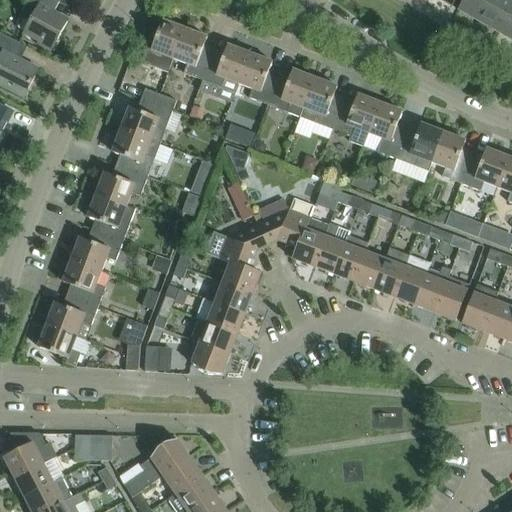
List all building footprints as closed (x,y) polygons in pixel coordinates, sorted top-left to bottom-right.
[(60,1),(58,0),(28,0),(20,16),(30,22),(24,33),(52,49),(67,20),(53,13),(60,1)] [(478,22),(490,0),(463,0),(457,11),(458,11),(459,10),(473,18),(474,16),(479,19),(477,22),(478,22)] [(496,33),(511,5),(511,0),(490,0),(478,22),(478,23),(479,21),(492,29),(493,27),(498,29),(496,33)] [(511,5),(496,33),(497,33),(498,32),(511,39),(511,37),(511,5)] [(173,60),(185,29),(162,21),(151,50),(146,48),(140,63),(167,73),(173,60)] [(202,81),(214,50),(203,46),(206,38),(185,29),(173,60),(187,65),(183,74),(202,81)] [(0,51),(2,52),(0,56),(0,86),(23,98),(38,70),(13,57),(19,45),(26,49),(26,48),(0,34),(0,51)] [(238,85),(250,54),(227,46),(224,53),(214,50),(202,81),(221,88),(225,79),(238,85)] [(267,106),(279,74),(268,70),(271,62),(250,54),(238,85),(252,90),(248,99),(267,106)] [(300,118),(315,79),(292,70),(289,78),(279,74),(267,106),(300,118)] [(332,131),(344,99),(333,95),(336,87),(315,79),(300,118),(332,131)] [(144,90),(140,101),(172,113),(176,102),(144,90)] [(368,134),(380,104),(357,95),(354,103),(344,99),(332,131),(350,137),(349,142),(364,147),(369,134),(368,134)] [(160,146),(172,113),(140,101),(136,111),(128,108),(120,130),(160,146)] [(401,112),(380,104),(368,134),(369,134),(382,139),(377,153),(395,160),(408,128),(397,124),(401,112)] [(0,143),(5,134),(1,132),(12,112),(0,106),(0,143)] [(428,172),(431,163),(443,133),(420,124),(417,132),(408,128),(395,160),(428,172)] [(147,178),(160,146),(120,130),(111,153),(119,156),(115,166),(147,178)] [(245,130),(239,145),(249,149),(255,134),(245,130)] [(465,141),(443,133),(431,163),(445,168),(441,177),(460,185),(473,153),(462,149),(465,141)] [(257,141),(252,150),(263,155),(266,148),(263,142),(257,141)] [(244,168),(249,155),(226,147),(225,150),(235,172),(244,168)] [(496,188),(508,158),(485,149),(482,157),(473,153),(460,185),(479,192),(483,183),(496,188)] [(511,159),(508,158),(496,188),(510,193),(506,202),(511,204),(511,159)] [(140,197),(147,178),(115,166),(111,176),(104,173),(95,195),(126,207),(131,194),(140,197)] [(354,178),(351,186),(362,190),(365,182),(354,178)] [(197,180),(192,193),(202,196),(207,184),(197,180)] [(253,213),(244,193),(239,181),(227,186),(243,221),(255,216),(253,213)] [(338,203),(341,195),(341,194),(331,190),(328,199),(338,203)] [(341,194),(341,195),(338,203),(358,211),(359,208),(361,201),(341,194)] [(121,221),(126,207),(95,195),(87,218),(95,221),(91,231),(123,243),(130,224),(121,221)] [(195,217),(201,199),(188,195),(182,212),(195,217)] [(306,230),(310,219),(315,206),(293,198),(289,211),(258,225),(267,245),(277,241),(296,248),(297,249),(305,230),(306,230)] [(362,201),(359,208),(358,211),(378,219),(382,209),(362,201)] [(392,213),(382,209),(378,219),(388,222),(392,213)] [(437,212),(434,221),(444,224),(448,214),(441,211),(437,212)] [(453,213),(448,228),(458,231),(463,217),(453,213)] [(418,234),(422,224),(402,216),(401,219),(398,227),(408,230),(418,234)] [(313,268),(325,237),(329,226),(310,219),(306,230),(305,230),(297,249),(296,248),(291,259),(313,268)] [(345,245),(347,239),(350,231),(329,224),(329,226),(325,237),(313,268),(333,275),(345,245)] [(442,232),(422,224),(418,234),(438,241),(442,232)] [(256,250),(267,245),(258,225),(226,239),(214,233),(205,255),(229,264),(230,263),(249,270),(249,269),(256,250)] [(115,262),(123,243),(91,231),(87,241),(79,238),(70,260),(101,272),(106,259),(115,262)] [(439,242),(459,249),(462,239),(442,232),(439,242)] [(354,283),(365,253),(367,246),(347,239),(345,245),(333,275),(354,283)] [(462,239),(459,249),(469,253),(472,243),(462,239)] [(394,298),(410,255),(390,247),(385,260),(373,291),(394,298)] [(486,260),(507,268),(511,258),(490,250),(486,260)] [(373,291),(385,260),(365,253),(354,283),(373,291)] [(414,306),(428,270),(430,263),(410,255),(394,298),(414,306)] [(177,266),(186,270),(190,260),(180,256),(177,266)] [(156,257),(152,271),(167,275),(169,268),(171,262),(156,257)] [(96,286),(101,272),(70,260),(62,283),(70,286),(66,296),(98,308),(105,289),(96,286)] [(260,273),(249,269),(249,270),(230,263),(229,264),(230,264),(222,283),(252,295),(260,273)] [(183,280),(186,270),(177,266),(173,276),(183,280)] [(434,314),(448,277),(451,270),(443,267),(441,274),(428,270),(414,306),(434,314)] [(469,285),(448,277),(434,314),(455,321),(469,285)] [(244,315),(252,295),(222,283),(214,303),(244,315)] [(483,332),(494,302),(498,292),(476,284),(461,324),(483,332)] [(153,311),(159,294),(148,290),(142,307),(153,311)] [(91,327),(98,308),(66,296),(62,306),(54,303),(46,326),(78,338),(83,324),(91,327)] [(161,307),(171,310),(175,300),(165,297),(161,307)] [(237,335),(244,315),(214,303),(203,300),(195,319),(198,320),(207,324),(237,335)] [(503,340),(511,315),(511,308),(494,302),(483,332),(503,340)] [(158,316),(167,320),(171,310),(161,307),(158,316)] [(511,315),(503,340),(511,343),(511,315)] [(229,355),(237,335),(207,324),(198,320),(191,340),(199,344),(229,355)] [(136,322),(127,346),(139,347),(147,327),(139,324),(136,322)] [(72,351),(78,338),(46,326),(37,348),(66,359),(65,364),(75,368),(80,354),(72,351)] [(221,376),(229,355),(199,344),(191,364),(202,374),(203,372),(207,374),(207,375),(221,376)] [(138,372),(139,347),(127,346),(125,371),(138,372)] [(144,372),(157,373),(158,348),(146,347),(144,372)] [(56,458),(48,444),(45,446),(39,435),(26,434),(31,444),(3,458),(11,474),(13,473),(16,478),(43,464),(56,458)] [(87,462),(87,436),(74,436),(74,461),(87,462)] [(99,462),(100,437),(87,436),(87,462),(99,462)] [(112,437),(100,437),(99,462),(111,462),(112,437)] [(144,473),(124,486),(132,498),(163,477),(189,459),(177,440),(163,444),(163,446),(160,448),(159,447),(150,459),(140,466),(144,473)] [(175,495),(202,476),(189,459),(163,477),(175,495)] [(24,499),(53,484),(43,464),(16,478),(14,479),(24,499)] [(97,474),(103,483),(112,477),(106,468),(97,474)] [(187,511),(214,494),(202,476),(175,495),(187,511)] [(112,477),(103,483),(108,492),(117,487),(112,477)] [(30,511),(45,511),(72,498),(62,479),(53,484),(24,499),(30,511)] [(77,511),(75,507),(83,502),(79,494),(72,498),(45,511),(77,511)] [(225,511),(226,511),(214,494),(187,511),(225,511)] [(137,507),(139,511),(149,511),(151,511),(146,502),(137,507)]
